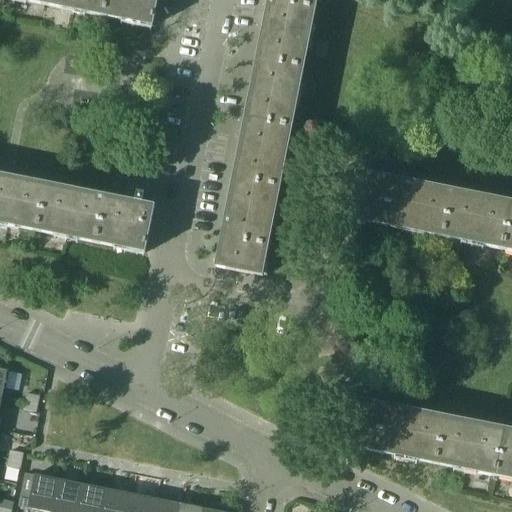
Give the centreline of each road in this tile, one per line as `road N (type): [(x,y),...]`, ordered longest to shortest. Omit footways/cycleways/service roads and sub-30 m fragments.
road 1 (residential): [(135,393),(151,356),(222,0)]
road 2 (residential): [(277,466),(135,393)]
road 3 (residential): [(135,393),(0,326)]
